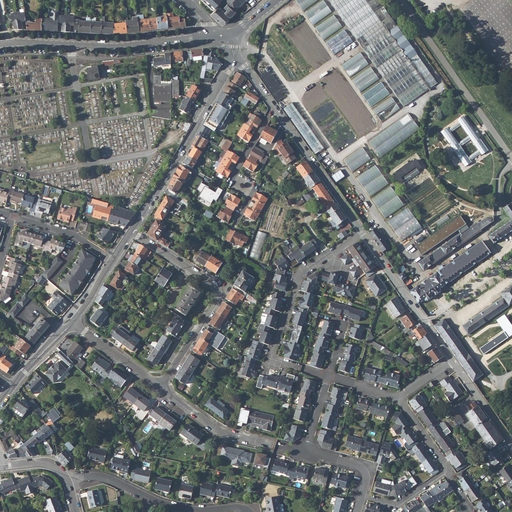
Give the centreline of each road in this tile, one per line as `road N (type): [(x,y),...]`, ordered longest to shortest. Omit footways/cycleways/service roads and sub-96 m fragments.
road 1 (unknown): [(511,277),(460,315),(445,306),(289,88),(330,59)]
road 2 (tertiary): [(0,44),(123,46),(225,36)]
road 3 (residential): [(130,231),(213,283),(218,296),(158,387)]
road 4 (residential): [(233,54),(130,231)]
road 5 (residential): [(65,479),(93,475),(164,503),(248,511)]
road 6 (residential): [(361,232),(452,361)]
road 7 (residential): [(330,254),(297,276),(272,359),(299,368)]
road 8 (residential): [(273,107),(361,232)]
road 9 (residential): [(273,107),(230,178),(253,191),(236,222)]
road 10 (residential): [(158,387),(214,427),(270,442)]
